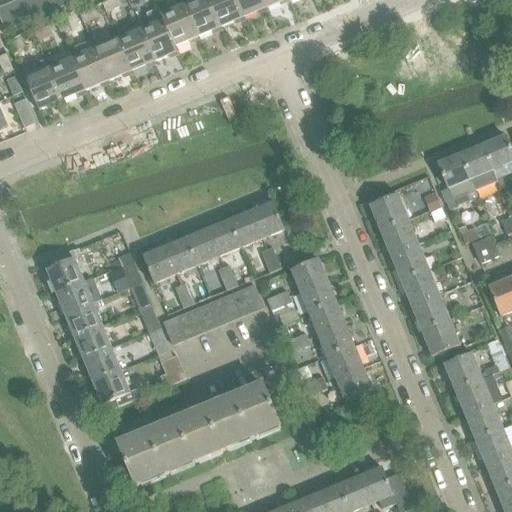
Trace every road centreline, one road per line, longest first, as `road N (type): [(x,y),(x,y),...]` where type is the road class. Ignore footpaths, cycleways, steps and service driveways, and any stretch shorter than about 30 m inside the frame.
road 1 (residential): [(465,511),(276,55)]
road 2 (residential): [(0,166),(276,55)]
road 3 (residential): [(108,511),(0,245)]
road 4 (residential): [(276,55),(413,0)]
